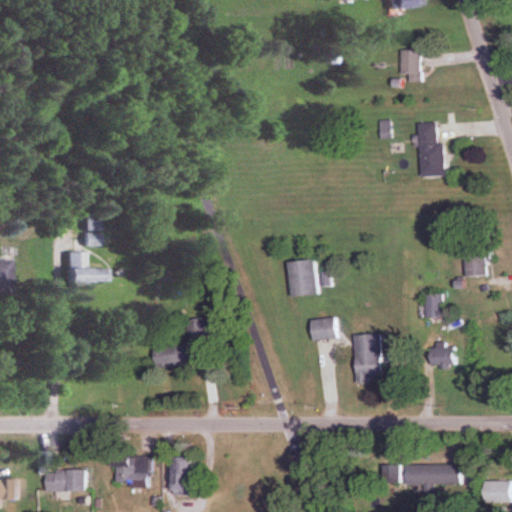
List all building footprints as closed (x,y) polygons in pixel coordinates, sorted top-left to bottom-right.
[(424,0),(391,0),(391,9),(425,9),(424,0)] [(404,77),(412,77),(412,83),(430,83),(430,51),(404,51),(404,77)] [(450,177),(448,144),(443,145),(442,124),(423,124),(424,178),(450,177)] [(88,235),(88,246),(102,246),(102,235),(88,235)] [(470,278),(494,278),(494,253),(470,253),(470,278)] [(88,254),(71,254),(71,284),(110,283),(110,269),(88,269),(88,254)] [(0,260),(0,296),(12,297),(11,261),(0,260)] [(323,296),(320,261),(291,263),(294,298),(323,296)] [(428,319),(447,319),(447,294),(428,294),(428,319)] [(489,322),(491,340),(511,336),(511,318),(511,319),(489,322)] [(343,340),(341,319),(315,322),(317,342),(343,340)] [(159,367),(207,365),(206,336),(158,338),(159,367)] [(360,336),(362,384),(388,383),(387,336),(360,336)] [(461,369),(461,349),(436,349),(436,369),(461,369)] [(155,455),(120,454),(120,484),(154,484),(155,455)] [(178,458),(178,494),(198,494),(198,458),(178,458)] [(407,490),(407,466),(387,466),(387,490),(407,490)] [(412,486),(469,487),(469,466),(412,466),(412,486)] [(93,493),(93,471),(52,471),(52,493),(93,493)] [(0,509),(4,510),(4,502),(26,501),(25,480),(0,480),(0,509)]
